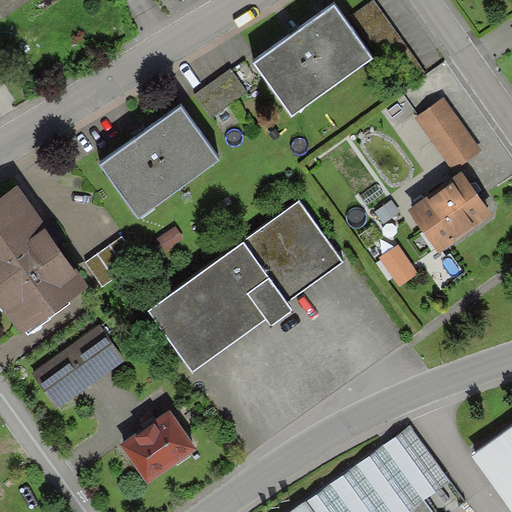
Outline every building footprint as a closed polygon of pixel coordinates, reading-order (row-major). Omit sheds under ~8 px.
[(337,0),(322,0),(249,51),(286,105),(370,47),(337,0)] [(378,0),(354,0),(347,6),(400,81),(424,64),(378,0)] [(231,60),(195,85),(210,108),(247,83),(231,60)] [(474,140),(438,92),(417,108),(452,156),(474,140)] [(179,95),(96,156),(136,209),(219,148),(179,95)] [(485,202),(460,167),(412,203),(437,237),(485,202)] [(14,180),(0,189),(0,284),(20,314),(79,274),(52,236),(60,230),(48,212),(40,218),(14,180)] [(399,206),(389,191),(374,201),(384,216),(399,206)] [(347,262),(304,199),(150,308),(194,375),(271,320),(276,327),(298,312),(292,304),(347,262)] [(117,227),(81,255),(100,279),(136,251),(117,227)] [(413,262),(395,237),(378,249),(396,274),(413,262)] [(120,350),(98,320),(33,367),(56,398),(120,350)] [(191,439),(166,404),(121,437),(146,472),(191,439)] [(454,483),(415,423),(311,498),(320,511),(435,511),(427,499),(454,483)] [(511,511),(511,424),(470,453),(509,511),(511,511)] [(320,511),(311,498),(293,511),(320,511)]
